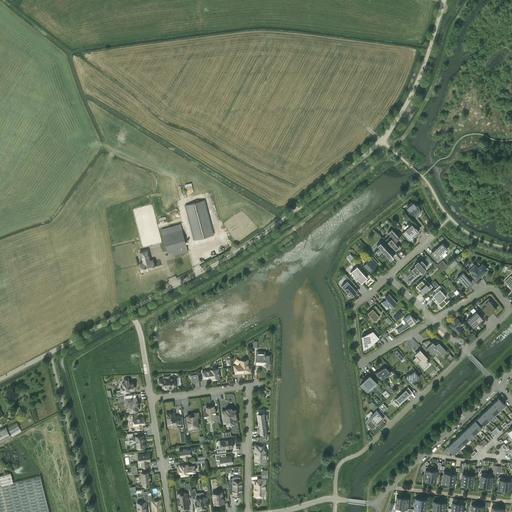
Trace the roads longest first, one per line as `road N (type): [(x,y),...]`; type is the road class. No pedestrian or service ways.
road 1 (unclassified): [(49,352),(245,246),(382,140),(414,88),(443,0)]
road 2 (residential): [(432,321),(358,359),(351,310),(388,277)]
road 3 (residential): [(378,503),(497,384)]
road 4 (residential): [(432,321),(495,291),(510,311),(466,352)]
road 5 (residential): [(466,352),(369,445)]
road 6 (residential): [(248,387),(247,511)]
